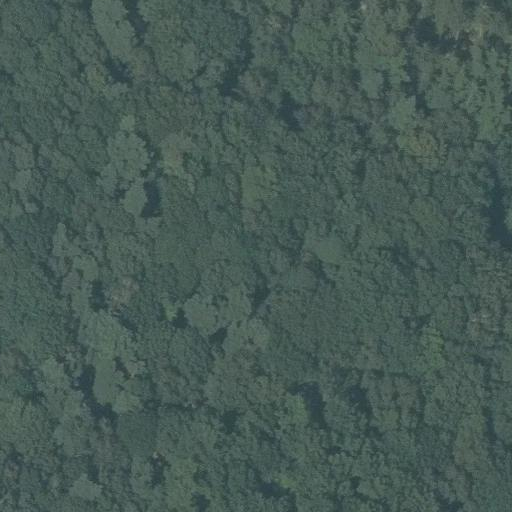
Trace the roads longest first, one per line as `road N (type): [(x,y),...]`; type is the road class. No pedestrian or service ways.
road 1 (track): [(169,405),(157,374),(158,267),(168,247),(320,94),(350,42),(361,0)]
road 2 (track): [(169,405),(105,511)]
